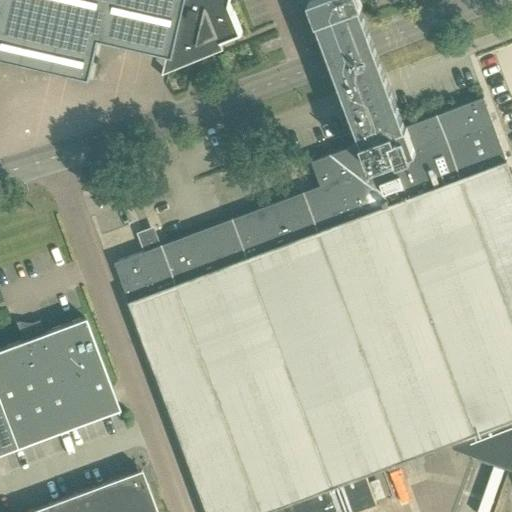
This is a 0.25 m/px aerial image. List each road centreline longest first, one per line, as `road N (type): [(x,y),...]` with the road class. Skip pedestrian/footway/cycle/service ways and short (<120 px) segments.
road 1 (secondary): [(52,159),(486,0)]
road 2 (unclassified): [(178,511),(52,159)]
